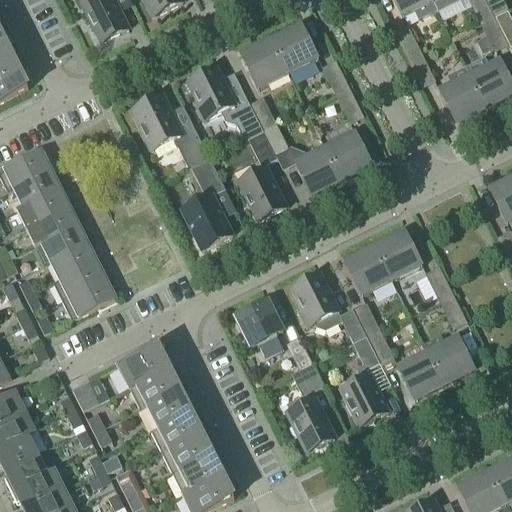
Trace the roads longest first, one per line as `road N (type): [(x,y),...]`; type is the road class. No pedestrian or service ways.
road 1 (residential): [(271,511),(176,322),(438,191)]
road 2 (residential): [(306,511),(511,407)]
road 3 (residential): [(63,102),(267,0)]
road 4 (residential): [(438,191),(341,0)]
